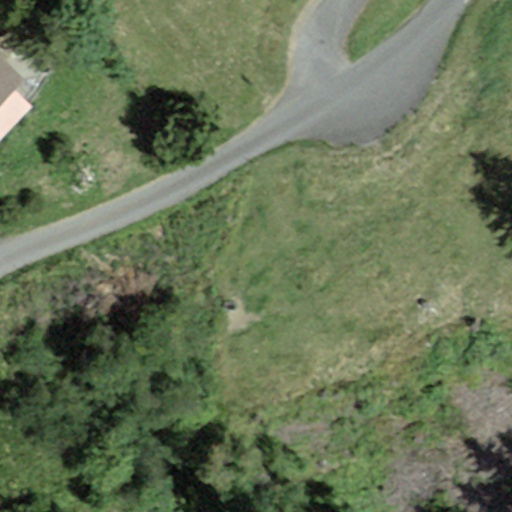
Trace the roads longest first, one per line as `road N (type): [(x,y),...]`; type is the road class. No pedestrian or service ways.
road 1 (unclassified): [(336,87),(177,191),(0,261)]
road 2 (unclassified): [(336,87),(360,93),(386,75),(454,0)]
